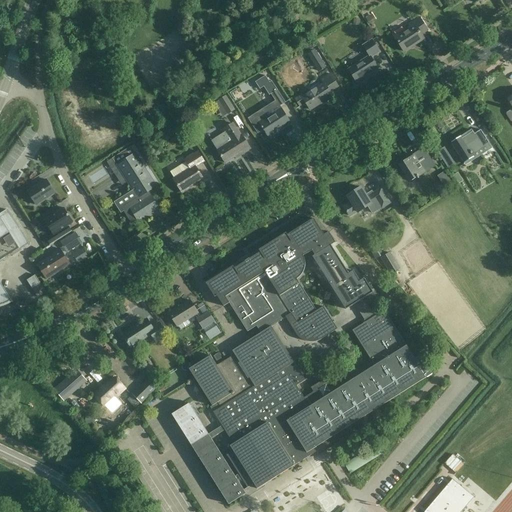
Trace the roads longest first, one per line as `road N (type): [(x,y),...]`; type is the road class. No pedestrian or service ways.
road 1 (tertiary): [(0,347),(69,319),(153,257),(511,37)]
road 2 (residential): [(115,257),(71,186),(39,98),(7,79)]
